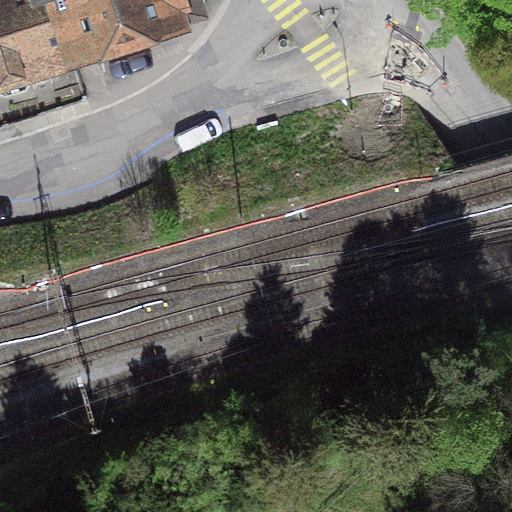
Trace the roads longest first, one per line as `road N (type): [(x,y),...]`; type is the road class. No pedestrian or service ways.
road 1 (residential): [(320,0),(217,91),(80,165),(0,185)]
road 2 (residential): [(372,0),(511,165)]
